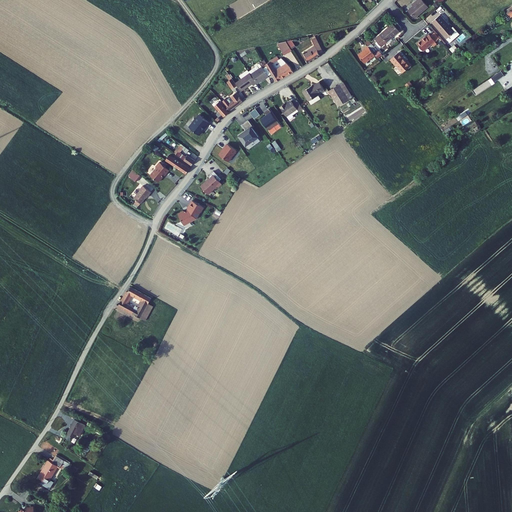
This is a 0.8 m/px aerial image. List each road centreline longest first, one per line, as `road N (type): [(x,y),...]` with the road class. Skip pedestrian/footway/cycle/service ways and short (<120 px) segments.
road 1 (residential): [(0,496),(56,413),(162,209),(217,130),(387,1)]
road 2 (track): [(180,0),(216,53),(213,75),(112,190),(115,201),(155,224)]
